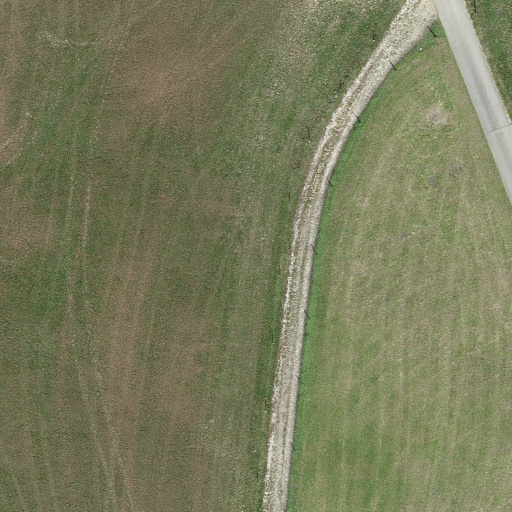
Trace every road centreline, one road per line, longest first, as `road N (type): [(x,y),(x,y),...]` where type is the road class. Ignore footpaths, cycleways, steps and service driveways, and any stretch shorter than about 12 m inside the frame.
road 1 (track): [(264,511),(279,348),(321,147),(357,85),(426,0)]
road 2 (unclassified): [(445,0),(511,181)]
